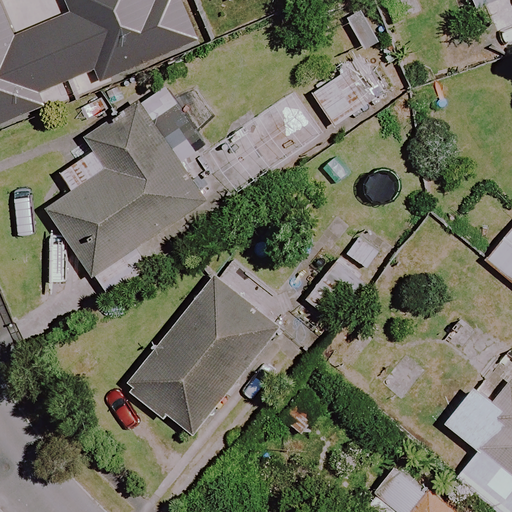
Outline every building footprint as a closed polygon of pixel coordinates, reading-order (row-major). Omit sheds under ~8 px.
[(136,45),(117,0),(31,0),(63,75),(136,45)] [(496,0),(471,0),(475,9),(496,0)] [(0,102),(29,90),(5,36),(0,38),(0,102)] [(362,109),(339,73),(309,93),(332,128),(362,109)] [(173,155),(198,139),(171,98),(145,114),(138,103),(87,137),(95,149),(61,172),(74,192),(49,209),(108,296),(150,267),(137,247),(204,202),(173,155)] [(511,225),(485,261),(511,281),(511,225)] [(370,287),(347,269),(316,309),(339,327),(370,287)] [(279,329),(214,278),(129,386),(194,437),(279,329)] [(511,511),(511,355),(505,350),(446,422),(480,450),(457,478),(497,511),(511,511)] [(324,406),(302,389),(279,420),(301,436),(324,406)] [(456,511),(388,459),(356,501),(370,511),(456,511)]
